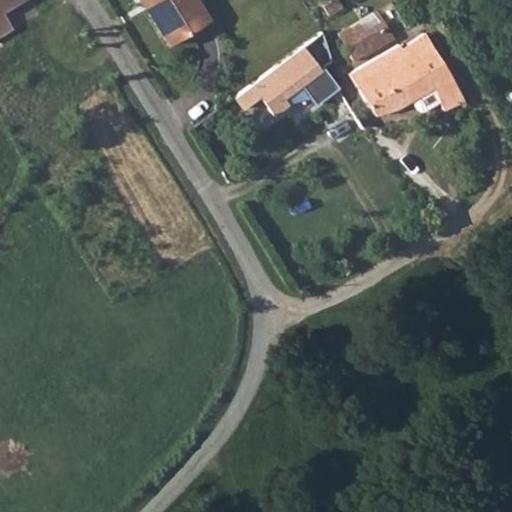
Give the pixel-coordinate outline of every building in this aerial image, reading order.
[(0,0),(0,35),(8,30),(0,16),(0,13),(23,0),(0,0)] [(139,0),(146,12),(153,8),(149,0),(139,0)] [(146,12),(164,47),(206,25),(193,0),(149,0),(153,8),(146,12)] [(382,31),(356,44),(363,57),(390,43),(382,31)] [(348,76),(373,118),(393,112),(432,90),(444,111),(464,101),(424,36),(403,48),(411,61),(394,70),(386,56),(348,76)] [(298,76),(314,67),(302,49),(289,59),(289,64),(298,76)] [(250,90),(289,64),(289,59),(247,87),(250,90)] [(278,101),(318,74),(314,67),(298,76),(289,64),(250,90),(269,118),(283,108),(278,101)]
